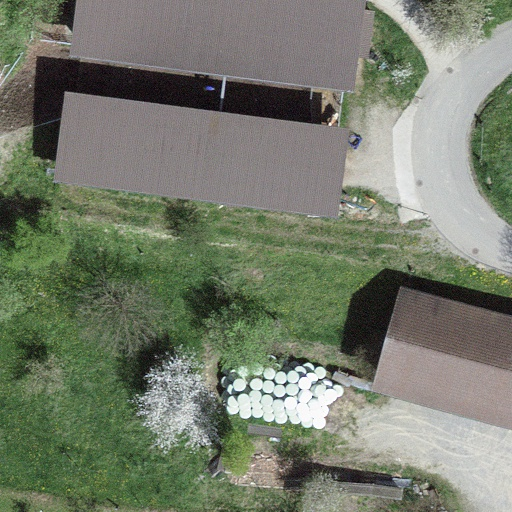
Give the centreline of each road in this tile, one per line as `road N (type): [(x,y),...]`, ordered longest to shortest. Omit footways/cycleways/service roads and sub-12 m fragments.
road 1 (track): [(0,177),(154,209),(414,244),(471,218)]
road 2 (unclassified): [(511,50),(455,94),(443,150),(454,201),(511,250)]
